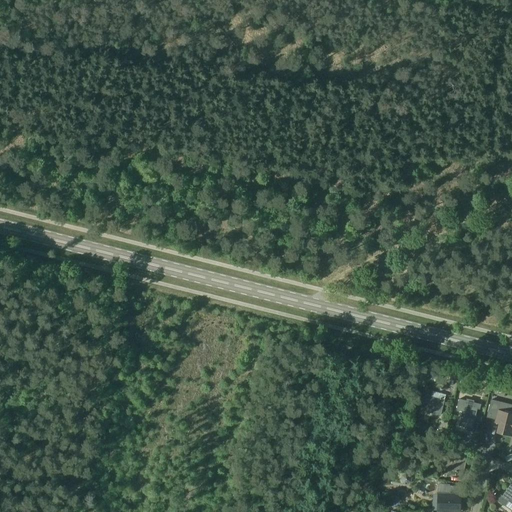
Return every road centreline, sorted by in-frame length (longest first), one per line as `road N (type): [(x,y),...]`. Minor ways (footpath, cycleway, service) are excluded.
road 1 (secondary): [(511,355),(0,226)]
road 2 (track): [(319,289),(511,200)]
